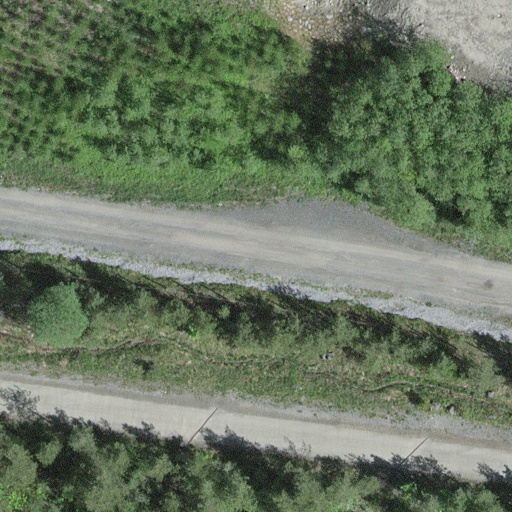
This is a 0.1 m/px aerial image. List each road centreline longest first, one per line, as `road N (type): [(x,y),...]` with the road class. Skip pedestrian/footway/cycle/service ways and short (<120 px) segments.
road 1 (track): [(0,175),(511,278)]
road 2 (track): [(0,409),(511,483)]
